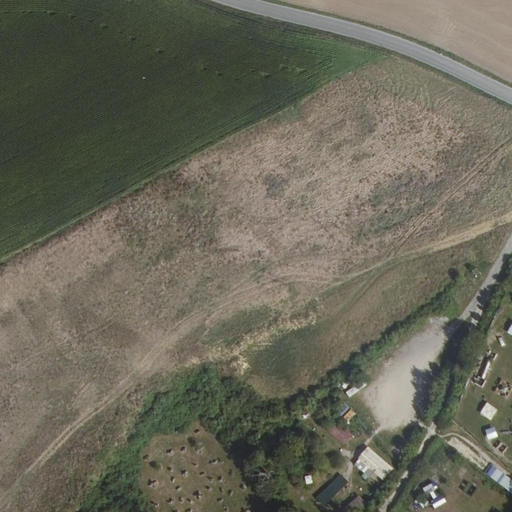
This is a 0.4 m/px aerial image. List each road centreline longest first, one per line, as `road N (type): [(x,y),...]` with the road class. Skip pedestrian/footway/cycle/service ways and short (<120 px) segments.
road 1 (tertiary): [(511,95),(351,29),(224,0)]
road 2 (track): [(511,242),(488,280),(439,418),(386,511)]
